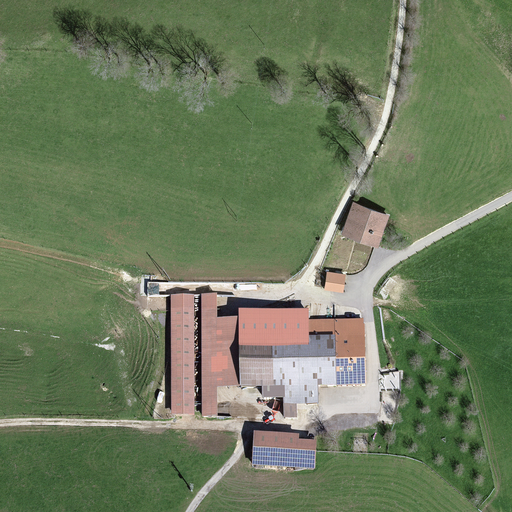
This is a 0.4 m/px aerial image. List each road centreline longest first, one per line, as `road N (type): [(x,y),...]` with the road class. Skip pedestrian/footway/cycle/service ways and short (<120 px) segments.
road 1 (track): [(400,0),(393,79),(372,146),(296,294)]
road 2 (track): [(0,423),(254,426)]
